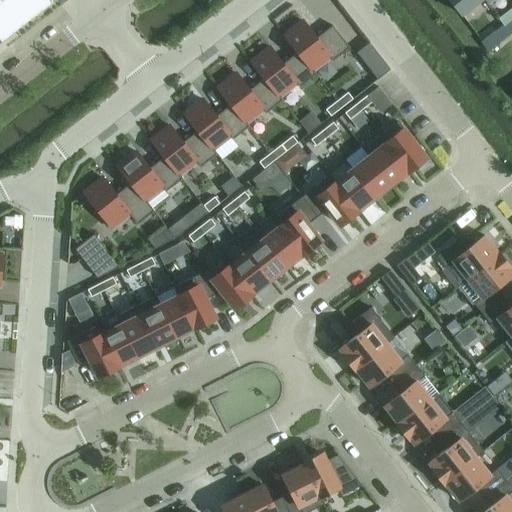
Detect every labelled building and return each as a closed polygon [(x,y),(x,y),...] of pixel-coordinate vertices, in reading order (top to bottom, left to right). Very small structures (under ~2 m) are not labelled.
[(52,1),(51,0),(0,0),(0,37),(1,38),(29,17),(52,1)] [(449,0),(461,14),(478,0),(449,0)] [(511,16),(502,25),(509,34),(511,31),(511,16)] [(303,20),(284,35),(297,52),(312,70),(313,69),(329,56),(332,60),(349,47),(332,25),(316,37),(303,20)] [(496,30),(481,41),(488,50),(502,39),(496,30)] [(369,42),(356,52),(377,78),(389,68),(369,42)] [(269,46),(251,61),(264,78),(278,96),(279,95),(296,82),(299,86),(314,74),(316,73),(313,69),(312,70),(297,52),(283,63),(269,46)] [(236,72),(217,87),(230,104),(245,122),(246,121),(262,109),(265,112),(281,100),(282,99),(279,95),(278,96),(264,78),(249,89),(236,72)] [(347,91),(336,100),(341,106),(352,98),(347,91)] [(366,95),(356,103),(361,110),(372,101),(366,95)] [(203,98),(184,113),(197,130),(212,148),(213,148),(229,135),(232,138),(248,126),(249,125),(246,121),(245,122),(230,104),(216,115),(203,98)] [(336,100),(325,108),(330,115),(341,106),(336,100)] [(350,118),(361,110),(356,103),(345,112),(350,118)] [(333,121),(322,130),(327,136),(338,128),(333,121)] [(169,124),(150,139),(164,156),(178,175),(179,174),(196,161),(198,165),(214,152),(216,151),(213,148),(212,148),(197,130),(183,141),(169,124)] [(403,128),(386,141),(408,170),(426,156),(403,128)] [(327,136),(322,130),(311,139),(316,145),(327,136)] [(408,170),(386,141),(380,134),(362,148),(368,155),(390,184),(408,170)] [(278,144),(267,153),(272,159),(283,150),(294,142),(289,136),(278,144)] [(136,151),(117,165),(130,182),(145,201),(146,200),(162,187),(165,191),(181,178),(182,177),(179,174),(178,175),(164,156),(149,168),(136,151)] [(261,168),(272,159),(267,153),(256,161),(261,168)] [(352,168),(374,197),(390,184),(368,155),(352,168)] [(357,210),(374,197),(352,168),(335,181),(357,210)] [(329,174),(301,196),(317,216),(327,208),(339,224),(357,210),(335,181),(329,174)] [(234,175),(221,185),(229,194),(241,184),(234,175)] [(103,177),(84,192),(98,209),(96,211),(102,219),(104,218),(112,227),(129,213),(137,223),(153,211),(154,210),(146,200),(145,201),(130,182),(116,194),(103,177)] [(244,191),(233,199),(238,206),(249,197),(244,191)] [(214,195),(202,204),(208,211),(219,202),(214,195)] [(273,217),(279,225),(302,253),(320,239),(308,223),(317,216),(301,196),(273,217)] [(227,214),(238,206),(233,199),(222,208),(227,214)] [(201,202),(184,215),(191,223),(208,211),(202,204),(201,202)] [(199,226),(204,233),(215,224),(210,218),(199,226)] [(286,266),(302,253),(279,225),(263,237),(286,266)] [(204,233),(199,226),(188,235),(193,241),(204,233)] [(286,266),(263,237),(258,230),(239,244),(245,252),(268,280),(286,266)] [(94,233),(75,248),(97,276),(119,265),(94,233)] [(466,278),(498,253),(483,234),(466,248),(457,237),(436,254),(445,266),(452,260),(466,278)] [(245,252),(228,265),(251,293),(268,280),(245,252)] [(482,312),(503,296),(495,286),(511,273),(511,270),(498,253),(466,278),(481,296),(473,302),(482,312)] [(151,256),(138,263),(142,270),(155,264),(151,256)] [(420,276),(405,257),(395,264),(411,284),(420,276)] [(142,270),(138,263),(126,269),(130,276),(142,270)] [(251,293),(228,265),(211,278),(221,291),(234,307),(251,293)] [(395,296),(405,288),(389,269),(380,276),(395,296)] [(174,286),(178,294),(194,326),(215,316),(206,298),(221,291),(211,278),(205,270),(174,286)] [(112,276),(100,282),(103,290),(116,283),(112,276)] [(91,296),(103,290),(100,282),(87,289),(91,296)] [(452,312),(465,306),(459,292),(445,298),(452,312)] [(156,295),(155,295),(176,336),(194,326),(178,294),(160,303),(156,295)] [(176,336),(155,295),(136,305),(156,346),(176,336)] [(503,296),(482,312),(490,323),(498,317),(511,334),(511,303),(510,305),(503,296)] [(442,300),(431,308),(441,320),(451,311),(442,300)] [(116,315),(120,324),(136,356),(156,346),(136,305),(116,315)] [(354,366),(393,336),(370,306),(349,323),(357,333),(339,347),(354,366)] [(101,333),(117,365),(136,356),(120,324),(101,333)] [(98,375),(117,365),(101,333),(82,343),(77,334),(66,340),(78,363),(89,357),(98,375)] [(393,336),(354,366),(369,385),(387,371),(394,381),(416,364),(407,353),(394,336),(393,336)] [(402,390),(384,404),(392,414),(390,415),(395,422),(397,421),(399,423),(430,399),(438,393),(424,375),(416,364),(394,381),(402,390)] [(482,387),(472,395),(480,406),(490,398),(482,387)] [(480,406),(475,410),(482,419),(500,405),(493,396),(490,398),(480,406)] [(432,428),(439,438),(460,421),(452,411),(444,417),(430,399),(399,423),(414,442),(432,428)] [(429,461),(443,480),(482,450),(460,421),(439,438),(447,447),(429,461)] [(484,495),(505,478),(496,468),(489,474),(475,456),(483,450),(482,450),(443,480),(458,499),(476,485),(484,495)] [(302,463),(323,503),(324,503),(319,494),(338,485),(343,493),(363,483),(338,454),(326,460),(322,453),(302,463)] [(281,496),(289,511),(305,511),(323,503),(302,463),(283,472),(292,490),(281,496)] [(481,511),(511,511),(511,503),(505,495),(511,489),(511,472),(505,478),(484,495),(491,504),(481,511)] [(261,483),(242,493),(251,511),(289,511),(281,496),(270,501),(261,483)] [(251,511),(242,493),(222,503),(226,511),(251,511)]
